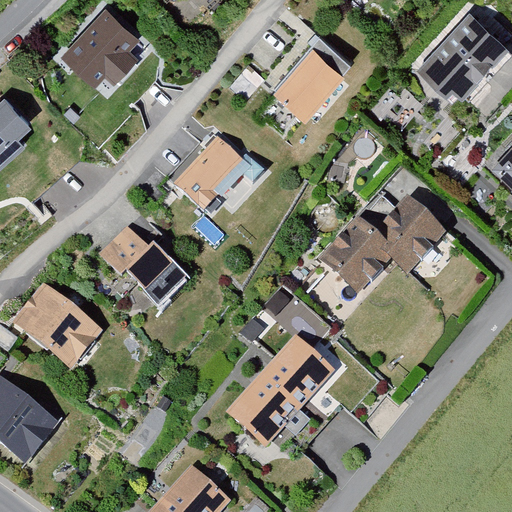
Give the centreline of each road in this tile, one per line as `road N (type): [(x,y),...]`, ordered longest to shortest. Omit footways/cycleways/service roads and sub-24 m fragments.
road 1 (residential): [(0,294),(114,193),(278,0)]
road 2 (residential): [(339,511),(511,307)]
